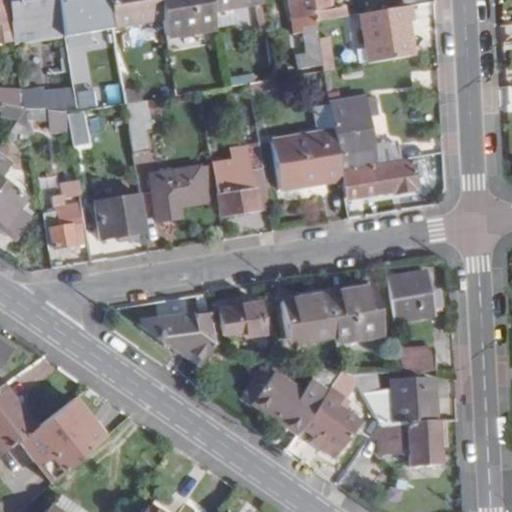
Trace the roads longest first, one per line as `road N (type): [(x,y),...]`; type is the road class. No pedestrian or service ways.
road 1 (residential): [(477,222),(18,304)]
road 2 (tertiary): [(18,304),(321,511)]
road 3 (residential): [(477,222),(491,511)]
road 4 (residential): [(464,0),(477,222)]
